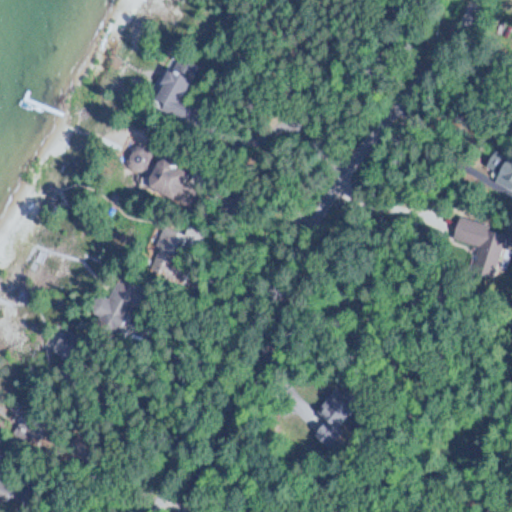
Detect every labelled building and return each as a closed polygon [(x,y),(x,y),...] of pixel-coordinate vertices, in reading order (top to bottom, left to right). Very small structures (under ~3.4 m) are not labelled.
[(164,111),(192,124),(200,105),(189,100),(204,67),(180,57),(161,99),(169,102),(164,111)] [(511,153),(497,181),(511,188),(511,153)] [(153,185),(184,199),(197,170),(166,156),(153,185)] [(454,238),(482,247),(475,271),(498,278),(511,231),(460,217),(454,238)] [(171,273),(183,233),(162,228),(151,268),(171,273)] [(117,269),(90,317),(124,336),(150,288),(117,269)] [(73,383),(95,347),(67,329),(52,352),(68,362),(60,375),(73,383)] [(314,435),(327,445),(356,409),(333,392),(318,411),(327,418),(314,435)] [(14,425),(26,445),(49,432),(37,412),(14,425)]
